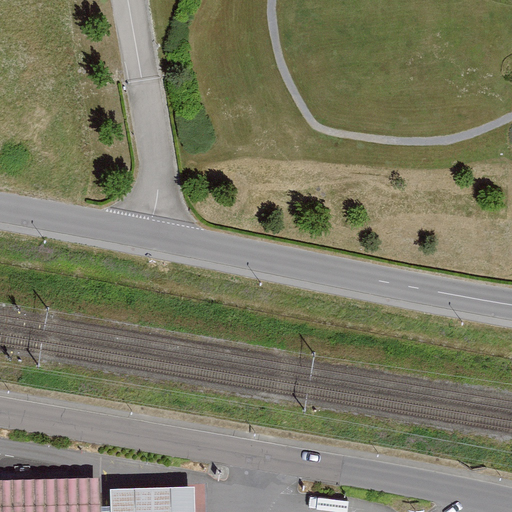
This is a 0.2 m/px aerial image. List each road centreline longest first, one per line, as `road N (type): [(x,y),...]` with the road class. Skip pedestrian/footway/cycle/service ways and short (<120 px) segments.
road 1 (unclassified): [(0,209),(511,304)]
road 2 (unclassified): [(0,413),(511,504)]
